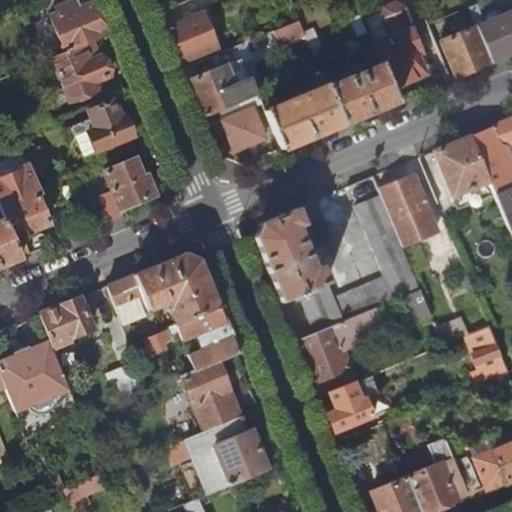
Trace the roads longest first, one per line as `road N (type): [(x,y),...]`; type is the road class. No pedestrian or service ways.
road 1 (residential): [(511,88),(212,213)]
road 2 (residential): [(212,213),(333,511)]
road 3 (residential): [(123,0),(212,213)]
road 4 (residential): [(212,213),(0,299)]
